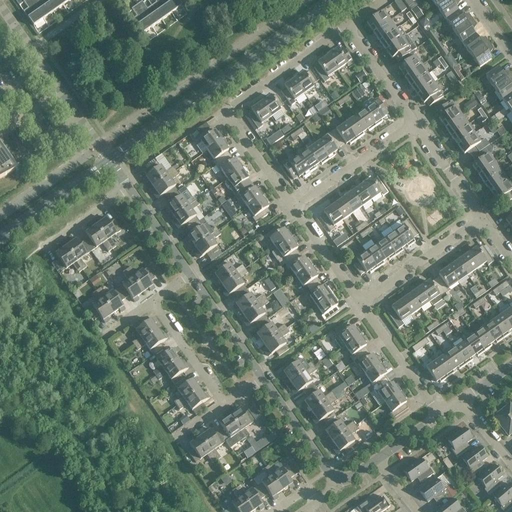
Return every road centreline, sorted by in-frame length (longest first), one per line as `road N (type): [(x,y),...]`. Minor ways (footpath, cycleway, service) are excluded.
road 1 (residential): [(292,207),(226,114),(345,29)]
road 2 (residential): [(127,187),(0,5)]
road 3 (residential): [(292,207),(412,123)]
road 4 (residential): [(364,305),(483,226)]
road 5 (residential): [(340,486),(262,379)]
road 6 (residential): [(440,413),(364,305)]
road 7 (residential): [(222,405),(150,301)]
road 8 (residential): [(483,226),(412,123)]
road 9 (residential): [(262,379),(192,277)]
road 10 (residential): [(364,305),(292,207)]
